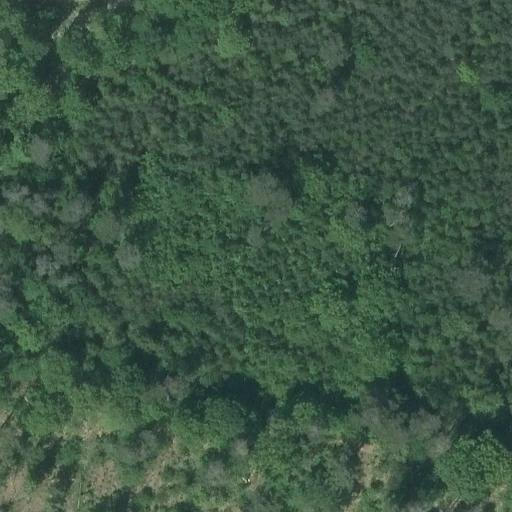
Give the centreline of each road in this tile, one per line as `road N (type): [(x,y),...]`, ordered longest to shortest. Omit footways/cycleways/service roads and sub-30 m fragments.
road 1 (unknown): [(0,203),(49,132),(98,16)]
road 2 (track): [(0,157),(98,16),(134,0)]
